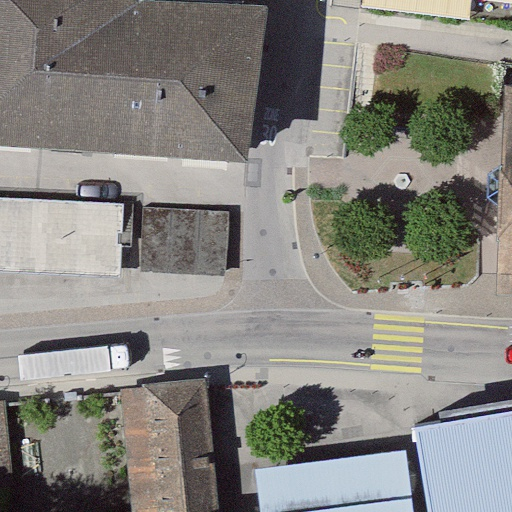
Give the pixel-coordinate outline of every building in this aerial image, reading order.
[(0,0),(0,138),(234,156),(246,3),(207,0),(0,0)] [(511,86),(490,86),(485,287),(511,287),(511,86)] [(110,201),(0,197),(0,269),(108,274),(110,201)] [(216,213),(132,207),(127,266),(212,272),(216,213)] [(117,511),(212,511),(201,379),(107,387),(117,511)] [(511,511),(511,419),(415,435),(418,453),(428,511),(511,511)] [(428,511),(418,453),(257,473),(262,511),(428,511)]
